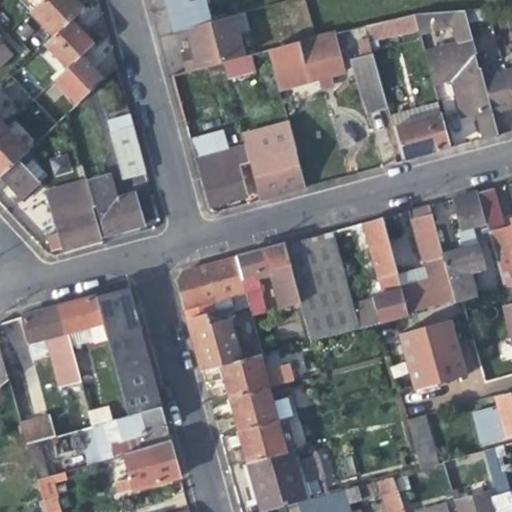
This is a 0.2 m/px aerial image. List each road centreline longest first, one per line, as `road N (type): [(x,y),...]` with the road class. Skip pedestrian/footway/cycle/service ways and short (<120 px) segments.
road 1 (residential): [(183,239),(511,152)]
road 2 (residential): [(206,511),(139,252)]
road 3 (residential): [(183,239),(115,0)]
